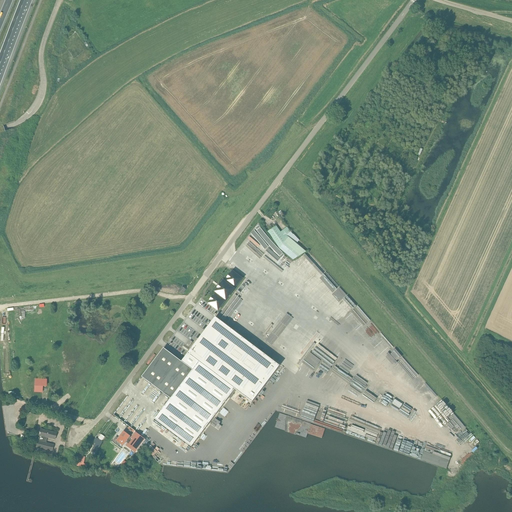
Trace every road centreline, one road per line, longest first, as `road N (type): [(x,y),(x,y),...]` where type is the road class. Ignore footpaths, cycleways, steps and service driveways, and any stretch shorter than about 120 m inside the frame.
road 1 (unclassified): [(66,432),(94,422),(413,0)]
road 2 (unknown): [(224,252),(259,282),(258,310),(221,320),(191,295)]
road 3 (unclassified): [(0,129),(37,102),(43,43),(59,0)]
